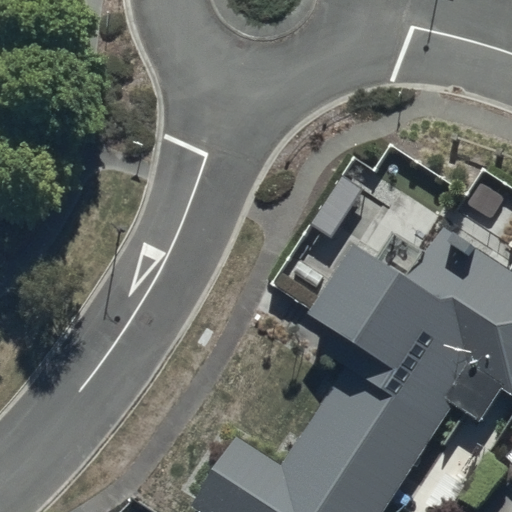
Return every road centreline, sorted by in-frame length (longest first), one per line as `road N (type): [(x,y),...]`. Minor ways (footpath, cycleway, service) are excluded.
road 1 (residential): [(240,89),(112,347),(0,470)]
road 2 (residential): [(511,57),(358,17)]
road 3 (residential): [(358,17),(326,67),(300,83),(240,89)]
road 4 (residential): [(240,89),(207,76),(181,53),(160,0)]
